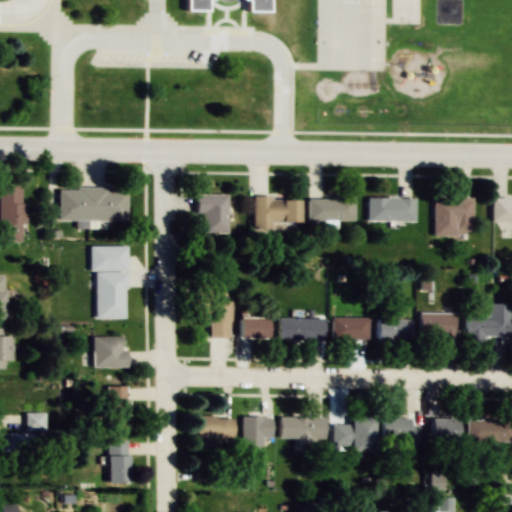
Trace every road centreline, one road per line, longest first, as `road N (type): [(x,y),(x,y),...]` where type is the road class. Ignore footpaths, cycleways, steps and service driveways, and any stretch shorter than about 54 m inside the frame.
road 1 (tertiary): [(511,160),(0,151)]
road 2 (residential): [(168,511),(165,154)]
road 3 (residential): [(168,377),(511,384)]
